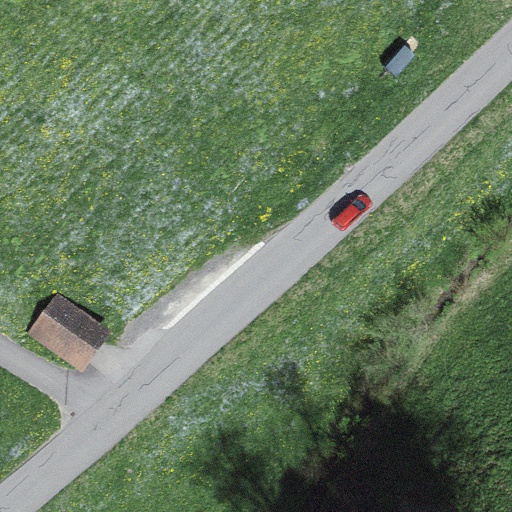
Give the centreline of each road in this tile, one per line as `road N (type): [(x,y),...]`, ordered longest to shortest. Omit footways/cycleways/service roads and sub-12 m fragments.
road 1 (unclassified): [(0,508),(511,52)]
road 2 (track): [(115,412),(0,352)]
